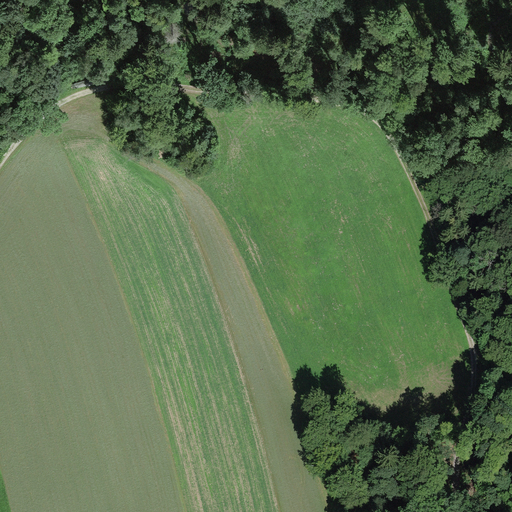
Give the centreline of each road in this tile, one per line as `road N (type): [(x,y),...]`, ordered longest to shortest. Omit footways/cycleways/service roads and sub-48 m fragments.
road 1 (track): [(460,511),(456,451),(471,348),(416,186),(384,127),(372,113),(324,98),(185,85)]
road 2 (track): [(0,164),(56,104),(90,89),(185,85)]
